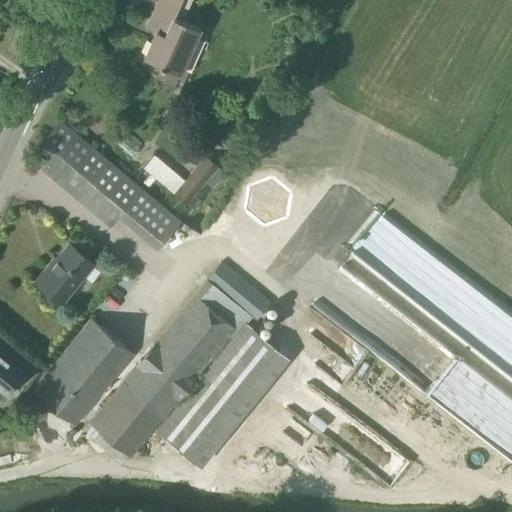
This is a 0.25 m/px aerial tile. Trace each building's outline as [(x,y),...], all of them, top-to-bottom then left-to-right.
[(181,19),(189,0),(158,0),(146,27),(155,31),(143,58),(159,65),(158,66),(162,68),(163,67),(178,74),(198,29),(183,22),(183,20),(181,19)] [(116,216),(155,249),(179,222),(59,120),(34,149),(47,160),(42,167),(109,224),(116,216)] [(205,157),(185,181),(153,155),(142,168),(194,210),(224,172),(205,157)] [(327,252),(348,235),(338,223),(317,240),(327,252)] [(60,304),(93,264),(67,243),(49,265),(47,264),(33,282),(60,304)] [(373,273),(374,268),(373,263),(372,258),(369,253),(365,249),(361,246),(356,244),(350,243),(345,243),(340,245),(335,247),(331,251),(327,255),(325,260),(324,265),(324,270),(325,276),(327,281),(330,285),(335,288),(339,291),(345,293),(350,293),(355,292),(360,290),(365,287),(369,283),(371,279),(373,273)] [(287,354),(258,330),(262,326),(254,320),(269,302),(221,263),(137,366),(90,423),(130,456),(153,428),(197,464),(287,354)] [(76,423),(133,353),(91,318),(33,388),(76,423)] [(0,389),(7,395),(23,374),(0,355),(0,389)]
